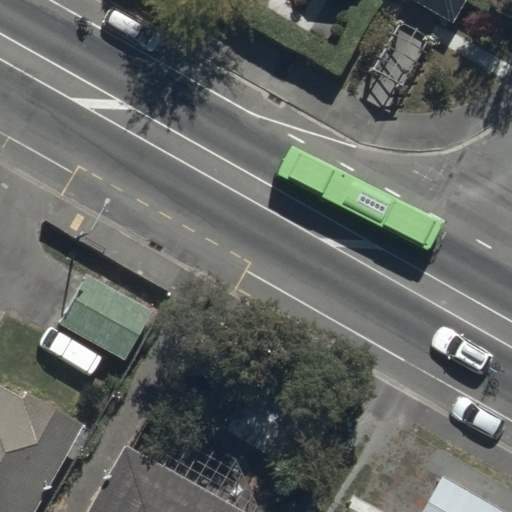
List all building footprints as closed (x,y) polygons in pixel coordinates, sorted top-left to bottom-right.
[(372,0),(377,2),(377,0),(385,0),(450,36),(469,0),(372,0)] [(85,265),(60,315),(128,349),(153,300),(85,265)] [(259,356),(221,421),(311,473),(348,409),(259,356)] [(0,511),(29,511),(83,414),(25,382),(19,392),(0,381),(0,511)] [(262,511),(126,435),(82,511),(262,511)] [(511,511),(435,467),(408,511),(511,511)]
